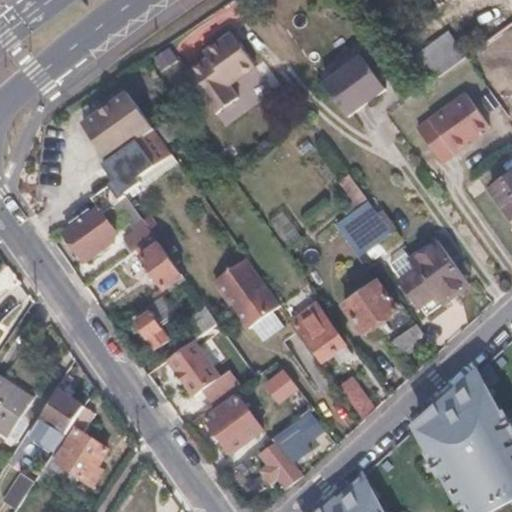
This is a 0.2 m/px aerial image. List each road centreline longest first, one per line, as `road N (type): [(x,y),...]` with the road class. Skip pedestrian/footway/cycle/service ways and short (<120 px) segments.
road 1 (residential): [(216,511),(0,198)]
road 2 (residential): [(292,511),(511,315)]
road 3 (primary): [(0,113),(135,0)]
